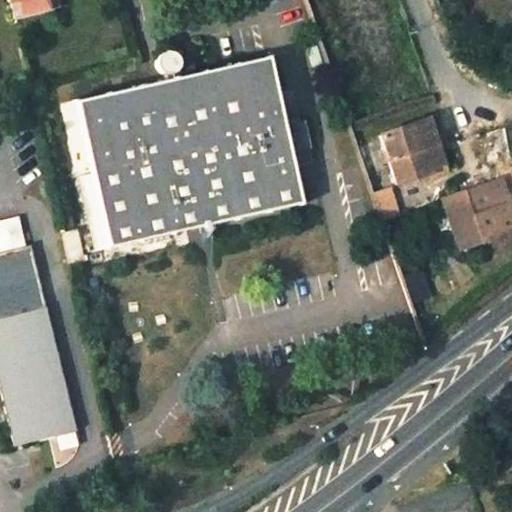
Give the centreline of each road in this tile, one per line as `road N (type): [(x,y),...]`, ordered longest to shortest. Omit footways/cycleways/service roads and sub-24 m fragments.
road 1 (unclassified): [(511,298),(407,380),(203,511)]
road 2 (primary): [(511,354),(368,475)]
road 3 (residential): [(511,105),(487,104),(450,84),(413,0)]
